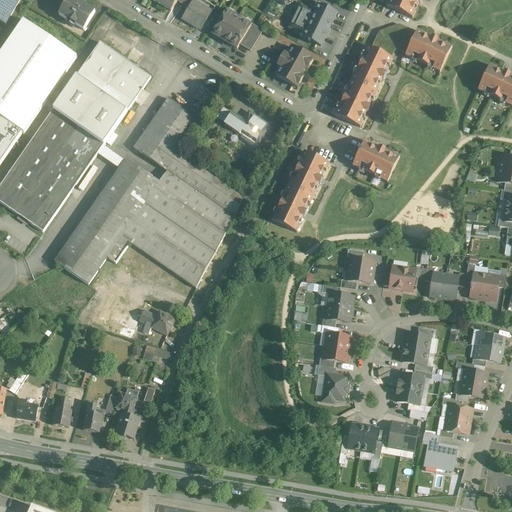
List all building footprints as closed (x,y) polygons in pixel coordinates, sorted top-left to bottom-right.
[(20,0),(0,0),(0,21),(5,25),(20,0)] [(72,23),(83,5),(73,0),(68,0),(59,16),(72,23)] [(161,0),(158,5),(171,12),(178,0),(161,0)] [(187,0),(183,6),(188,10),(193,1),(194,0),(187,0)] [(393,0),(393,2),(390,1),(387,7),(412,19),(415,12),(413,11),(414,7),(416,8),(419,4),(420,4),(421,0),(393,0)] [(193,1),(188,10),(182,19),(201,31),(211,14),(200,7),(201,6),(193,1)] [(313,12),(300,6),(289,28),(302,34),(300,38),(321,48),(334,22),(337,15),(327,10),(328,8),(317,3),(313,12)] [(83,5),(72,23),(84,31),(95,13),(83,5)] [(250,27),(226,12),(213,34),(237,49),(239,45),(250,27)] [(75,58),(23,21),(0,53),(0,118),(22,134),(75,58)] [(263,32),(252,25),(250,27),(239,45),(250,52),(263,32)] [(400,25),(379,33),(371,50),(381,54),(386,43),(400,38),(408,41),(412,43),(416,33),(400,25)] [(442,44),(427,38),(426,39),(423,38),(424,35),(417,32),(416,33),(412,43),(405,57),(411,60),(413,57),(418,60),(417,62),(428,67),(429,65),(434,67),(433,70),(440,73),(452,48),(446,45),(444,48),(441,46),(442,44)] [(400,38),(386,43),(381,54),(389,58),(393,50),(400,48),(404,50),(408,41),(400,38)] [(151,78),(100,43),(53,110),(104,146),(151,78)] [(314,60),(292,48),(287,57),(284,55),(278,67),(281,68),(276,77),(298,89),(314,60)] [(371,50),(367,48),(364,54),(367,55),(365,61),(363,60),(357,70),(359,71),(357,77),(354,75),(351,82),(376,94),(379,88),(376,87),(378,84),(380,84),(382,80),(383,80),(386,75),(385,75),(387,70),(385,69),(387,66),(389,67),(393,60),(389,58),(381,54),(371,50)] [(511,77),(500,72),(499,74),(495,72),(497,70),(490,66),(478,92),(484,95),(485,92),(490,94),(489,96),(500,101),(501,99),(507,102),(505,105),(511,107),(511,77)] [(376,94),(351,82),(348,89),(350,90),(348,96),(346,95),(341,106),(343,107),(340,112),(338,110),(335,117),(360,129),(363,122),(360,120),(362,117),(364,118),(366,113),(367,114),(370,109),(369,108),(371,103),(369,102),(371,99),(373,100),(376,94)] [(168,100),(134,149),(167,172),(181,152),(201,122),(168,100)] [(104,146),(53,110),(10,172),(61,208),(104,146)] [(271,130),(250,115),(244,122),(232,114),(224,125),(243,138),(245,134),(261,145),(271,130)] [(0,118),(0,165),(22,134),(0,118)] [(115,133),(108,143),(112,146),(120,136),(115,133)] [(385,151),(380,148),(379,150),(375,148),(374,149),(370,148),(372,145),(365,142),(353,167),(359,170),(360,167),(365,170),(364,172),(375,177),(376,175),(381,177),(380,180),(387,184),(399,158),(393,155),(392,158),(388,156),(389,154),(385,152),(385,151)] [(246,198),(181,152),(167,172),(235,219),(246,198)] [(329,165),(304,153),(301,159),(304,160),(301,166),(299,165),(294,175),(296,176),(294,182),(291,180),(288,187),(313,199),(316,193),(313,192),(315,189),(317,189),(319,185),(320,185),(323,180),(321,180),(323,175),(322,174),(323,171),(326,172),(329,165)] [(511,159),(510,159),(501,157),(499,170),(511,172),(511,159)] [(126,161),(55,263),(88,286),(107,259),(108,258),(159,184),(126,161)] [(511,172),(499,170),(497,183),(505,184),(511,185),(511,172)] [(10,172),(0,186),(0,203),(43,234),(61,208),(10,172)] [(235,219),(167,172),(159,184),(108,258),(107,259),(116,265),(130,244),(196,290),(235,219)] [(313,199),(288,187),(284,194),(287,195),(285,201),(283,200),(277,211),(279,212),(277,217),(274,215),(271,222),(297,234),(300,227),(297,225),(299,222),(301,223),(303,218),(304,219),(307,214),(305,213),(308,208),(306,207),(308,204),(310,205),(313,199)] [(511,192),(504,191),(502,201),(507,201),(508,198),(511,198),(511,192)] [(500,237),(500,229),(489,228),(489,236),(500,237)] [(364,253),(348,251),(347,259),(350,259),(351,259),(363,261),(364,253)] [(363,261),(351,259),(350,259),(349,271),(373,274),(374,263),(363,261)] [(475,267),(468,266),(466,276),(465,284),(472,285),(474,275),(475,267)] [(416,272),(393,268),(392,275),(390,288),(389,290),(412,293),(416,272)] [(434,270),(427,268),(425,282),(432,283),(433,275),(434,270)] [(373,274),(349,271),(347,282),(357,284),(371,286),(373,274)] [(392,275),(385,274),(383,287),(390,288),(392,275)] [(433,275),(432,283),(430,298),(442,300),(446,277),(433,275)] [(466,276),(459,275),(459,278),(459,279),(458,287),(464,288),(465,284),(466,276)] [(474,275),(472,285),(470,298),(477,299),(477,300),(483,301),(486,277),(474,275)] [(507,277),(500,276),(499,279),(498,288),(505,289),(507,277)] [(459,278),(446,277),(442,300),(455,302),(458,287),(459,279),(459,278)] [(499,279),(486,277),(483,301),(489,302),(489,301),(496,302),(498,288),(499,279)] [(347,282),(341,281),(340,289),(341,289),(356,292),(357,284),(347,282)] [(340,289),(323,287),(322,294),(330,295),(340,296),(341,289),(340,289)] [(111,294),(97,320),(107,326),(116,308),(121,299),(111,294)] [(340,296),(330,295),(328,308),(351,311),(353,298),(340,296)] [(131,315),(116,308),(109,321),(135,331),(136,329),(143,332),(143,333),(149,335),(151,329),(156,317),(144,311),(141,318),(131,313),(131,315)] [(351,311),(328,308),(326,320),(326,321),(336,322),(349,324),(351,311)] [(176,321),(159,312),(156,317),(151,329),(167,337),(176,321)] [(326,321),(326,320),(323,320),(322,327),(335,329),(336,322),(326,321)] [(335,329),(322,327),(321,334),(328,335),(338,336),(339,330),(335,329)] [(434,332),(419,329),(417,337),(430,339),(433,340),(434,332)] [(338,336),(328,335),(326,348),(349,351),(351,339),(338,336)] [(417,337),(406,335),(403,350),(428,355),(430,339),(417,337)] [(504,339),(480,335),(478,348),(503,352),(504,346),(503,346),(504,339)] [(156,350),(147,347),(145,354),(154,356),(154,357),(169,361),(171,355),(156,350)] [(349,351),(326,348),(324,360),(324,361),(335,362),(347,364),(349,351)] [(503,352),(478,348),(476,360),(476,361),(486,362),(499,365),(501,358),(502,358),(503,352)] [(428,355),(403,350),(402,357),(403,357),(402,363),(415,366),(426,368),(426,367),(428,355)] [(335,362),(324,361),(324,360),(320,360),(319,367),(334,369),(335,362)] [(486,362),(476,361),(476,360),(473,360),(472,366),(474,366),(485,368),(486,362)] [(472,366),(457,363),(455,369),(464,371),(473,372),(474,366),(472,366)] [(433,369),(426,367),(426,368),(415,366),(414,372),(415,372),(432,375),(433,369)] [(319,367),(317,377),(326,378),(327,375),(335,377),(336,370),(334,369),(319,367)] [(473,372),(464,371),(462,384),(486,388),(488,375),(473,372)] [(432,375),(415,372),(414,378),(424,379),(424,380),(431,381),(432,375)] [(91,376),(86,374),(81,388),(87,390),(91,376)] [(335,377),(327,375),(326,378),(322,403),(334,405),(334,401),(344,402),(347,378),(335,377)] [(19,376),(9,391),(15,395),(25,380),(19,376)] [(414,378),(401,376),(400,382),(399,382),(398,389),(421,393),(424,380),(424,379),(414,378)] [(56,385),(51,383),(46,399),(52,400),(56,385)] [(486,388),(462,384),(460,396),(469,398),(484,400),(486,388)] [(155,391),(148,389),(144,402),(151,404),(155,391)] [(421,393),(398,389),(396,396),(398,396),(396,403),(409,405),(419,407),(419,406),(421,393)] [(139,393),(127,390),(125,396),(120,394),(115,409),(117,410),(117,411),(124,413),(125,412),(133,414),(134,412),(136,413),(138,406),(136,405),(137,399),(139,393)] [(469,398),(460,396),(456,395),(455,402),(459,402),(468,404),(469,398)] [(69,399),(62,398),(61,405),(57,405),(56,409),(53,426),(69,429),(72,412),(67,411),(69,399)] [(116,402),(109,400),(105,413),(112,414),(116,402)] [(455,402),(443,400),(442,406),(449,407),(458,408),(459,402),(455,402)] [(38,407),(27,405),(27,403),(19,401),(16,419),(35,423),(38,407)] [(96,407),(88,405),(83,432),(99,434),(102,417),(103,413),(95,411),(96,407)] [(425,408),(419,406),(419,407),(409,405),(407,411),(410,412),(424,414),(425,408)] [(458,408),(449,407),(447,419),(470,424),(473,411),(458,408)] [(133,414),(125,412),(124,413),(122,419),(120,419),(115,437),(116,437),(117,435),(125,437),(125,438),(134,441),(140,420),(132,418),(133,414)] [(424,414),(410,412),(409,419),(410,420),(423,422),(424,414)] [(470,424),(447,419),(444,432),(453,434),(468,436),(470,424)] [(405,427),(399,426),(393,425),(390,437),(388,449),(389,449),(401,451),(405,427)] [(359,427),(352,426),(350,438),(348,450),(361,452),(365,428),(359,426),(359,427)] [(418,430),(411,429),(412,428),(405,427),(401,451),(414,453),(418,430)] [(371,429),(365,428),(361,452),(372,454),(372,455),(373,455),(374,455),(376,443),(378,431),(371,430),(371,429)] [(453,434),(444,432),(441,431),(439,437),(452,440),(453,434)] [(458,449),(438,445),(440,438),(424,435),(422,445),(427,446),(423,469),(453,474),(458,449)] [(390,437),(384,436),(383,444),(382,449),(389,450),(389,449),(388,449),(390,437)] [(350,438),(343,437),(340,455),(347,456),(348,450),(350,438)] [(383,444),(376,443),(374,455),(373,455),(372,460),(380,461),(382,449),(383,444)]
